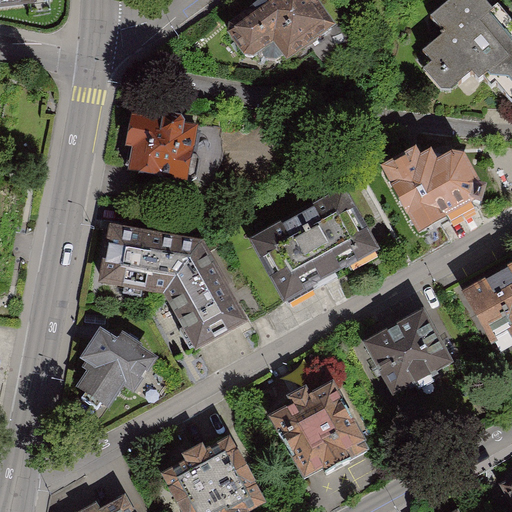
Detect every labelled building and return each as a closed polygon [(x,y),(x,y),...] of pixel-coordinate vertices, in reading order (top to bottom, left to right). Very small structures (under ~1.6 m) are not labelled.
[(0,0),(0,18),(28,16),(25,0),(0,0)] [(298,0),(279,0),(223,43),(244,71),(266,55),(281,75),(328,38),(298,0)] [(511,49),(472,0),(453,0),(428,21),(445,42),(420,61),(429,73),(422,78),(438,99),(448,99),(468,84),(472,90),(481,84),(489,96),(493,90),(511,114),(511,49)] [(195,135),(130,122),(123,158),(128,159),(123,185),(183,197),(195,135)] [(447,147),(361,193),(395,256),(481,211),(447,147)] [(342,199),(244,249),(277,313),(375,262),(342,199)] [(200,253),(103,236),(93,295),(156,306),(188,365),(239,336),(200,253)] [(511,271),(457,302),(486,354),(511,339),(511,271)] [(419,312),(359,344),(387,397),(447,365),(419,312)] [(97,356),(106,362),(92,384),(125,404),(139,382),(149,389),(171,354),(119,322),(97,356)] [(328,384),(261,418),(295,484),(362,451),(328,384)] [(221,439),(154,474),(174,511),(252,511),(259,509),(221,439)] [(511,511),(511,478),(497,487),(510,511),(511,511)] [(128,511),(120,496),(89,511),(128,511)]
